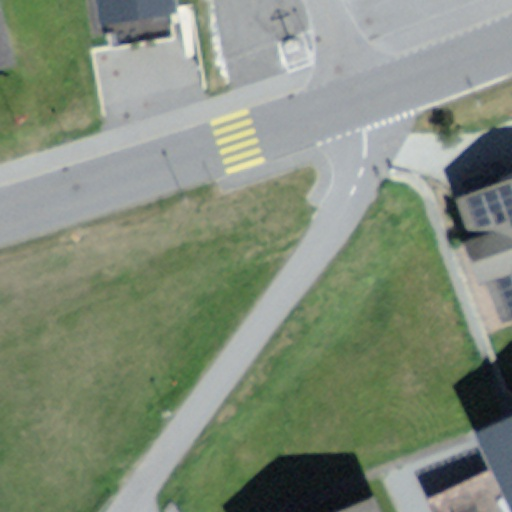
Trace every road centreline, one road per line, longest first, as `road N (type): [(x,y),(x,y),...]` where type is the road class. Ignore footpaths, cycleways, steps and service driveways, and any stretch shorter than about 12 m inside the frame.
road 1 (residential): [(361,98),(363,154),(324,239),(128,511)]
road 2 (tertiary): [(0,219),(361,98)]
road 3 (tertiary): [(361,98),(511,43)]
